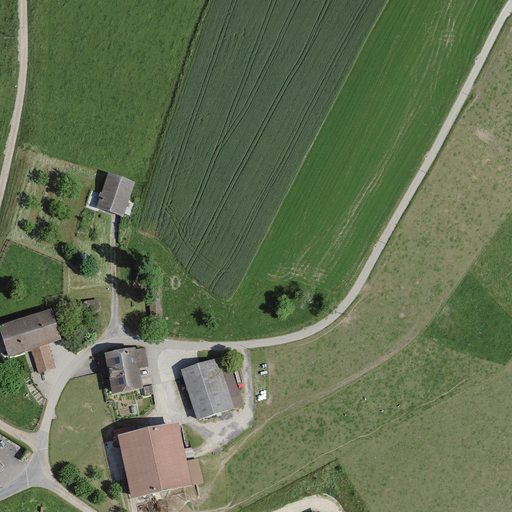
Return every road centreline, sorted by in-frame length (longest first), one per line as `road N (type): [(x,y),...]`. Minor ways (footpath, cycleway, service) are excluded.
road 1 (track): [(0,192),(23,72),(23,0)]
road 2 (residential): [(80,357),(53,400),(38,472),(0,494)]
